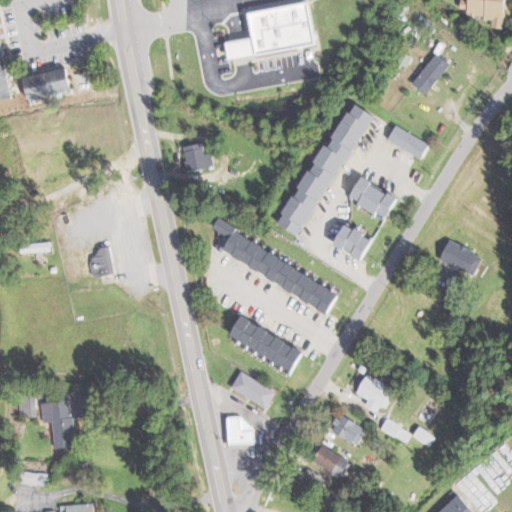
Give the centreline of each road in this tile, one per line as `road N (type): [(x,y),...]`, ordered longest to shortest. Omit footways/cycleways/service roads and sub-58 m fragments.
road 1 (secondary): [(226,511),(120,0)]
road 2 (residential): [(225,503),(511,88)]
